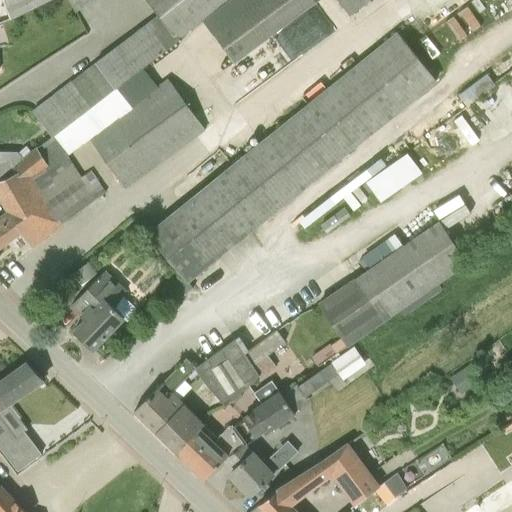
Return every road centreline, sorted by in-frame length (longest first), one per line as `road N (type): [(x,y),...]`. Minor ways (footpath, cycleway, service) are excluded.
road 1 (unknown): [(511,29),(280,227),(256,268),(259,314),(125,425)]
road 2 (tertiary): [(214,511),(0,306)]
